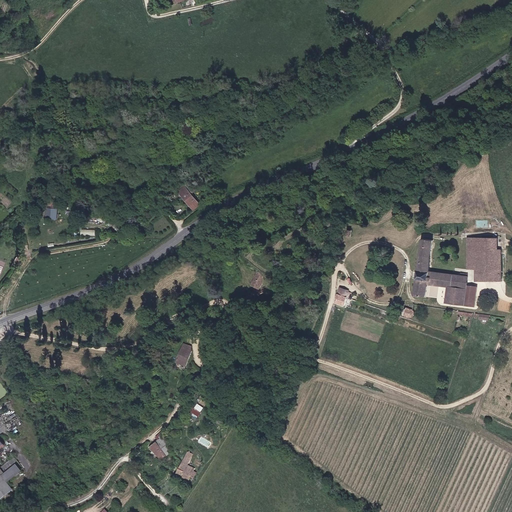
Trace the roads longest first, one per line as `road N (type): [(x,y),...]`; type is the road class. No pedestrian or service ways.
road 1 (unclassified): [(0,326),(114,352),(172,316),(229,301),(197,338),(200,361),(271,339),(317,359)]
road 2 (track): [(417,300),(373,301),(339,268),(313,355),(440,404),(482,393),(511,328)]
road 3 (secondary): [(0,324),(116,279),(235,200),(359,141)]
road 4 (track): [(54,511),(90,497),(206,376)]
road 5 (unclassified): [(359,141),(390,115),(404,89),(386,56),(331,0)]
road 6 (secondary): [(359,141),(437,105),(511,52)]
road 7 (track): [(417,300),(406,252),(395,245),(360,242),(343,267)]
